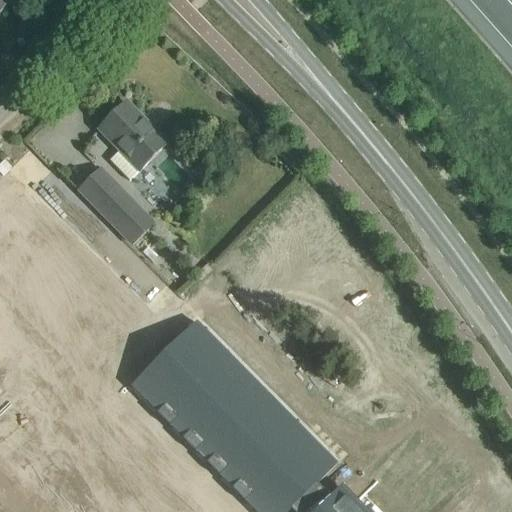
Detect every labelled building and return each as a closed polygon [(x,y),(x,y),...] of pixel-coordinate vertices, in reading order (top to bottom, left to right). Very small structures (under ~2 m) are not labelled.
[(0,0),(0,13),(12,0),(0,0)] [(99,131),(113,145),(119,152),(110,162),(129,182),(166,146),(151,129),(150,130),(151,131),(148,134),(122,108),(99,131)] [(101,169),(76,193),(131,249),(155,225),(101,169)] [(70,187),(56,173),(14,214),(135,338),(178,296),(131,249),(76,193),(70,187)] [(0,255),(0,328),(72,403),(111,365),(12,268),(0,255)] [(196,324),(136,384),(263,511),(288,511),(293,507),(297,511),(360,511),(341,492),(334,499),(318,482),(335,465),(196,324)] [(73,511),(157,511),(162,508),(143,485),(124,500),(113,486),(155,452),(135,428),(57,492),(73,511)] [(251,511),(198,457),(168,487),(192,511),(251,511)] [(57,511),(48,500),(32,511),(57,511)]
